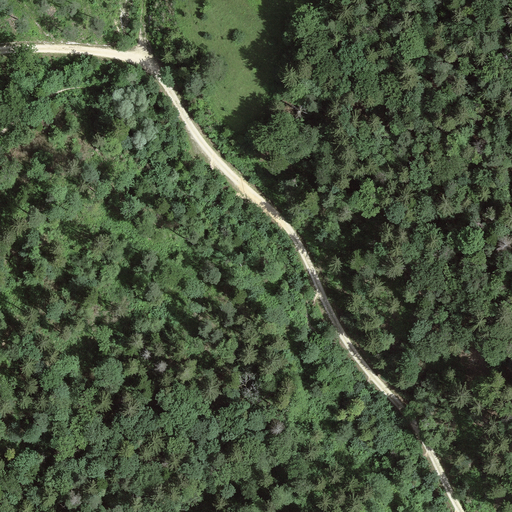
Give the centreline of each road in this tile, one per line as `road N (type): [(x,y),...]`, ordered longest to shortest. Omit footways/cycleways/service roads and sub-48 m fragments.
road 1 (track): [(459,511),(413,423),(352,352),(290,229),(214,158),(159,77),(135,56)]
road 2 (track): [(135,56),(0,49)]
